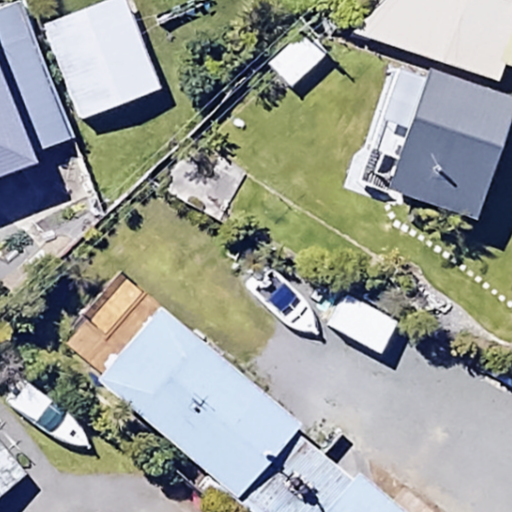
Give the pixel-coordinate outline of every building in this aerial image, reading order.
[(0,0),(0,164),(26,155),(20,137),(59,123),(16,0),(0,0)] [(120,0),(54,0),(37,6),(70,101),(147,75),(120,0)] [(511,43),(511,0),(404,0),(393,41),(480,66),(488,37),(511,43)] [(367,175),(457,203),(494,84),(404,56),(367,175)] [(233,252),(196,228),(166,276),(203,299),(233,252)] [(339,302),(303,274),(266,321),(303,349),(339,302)] [(415,511),(143,297),(83,373),(260,511),(415,511)] [(0,474),(16,459),(0,442),(0,474)]
